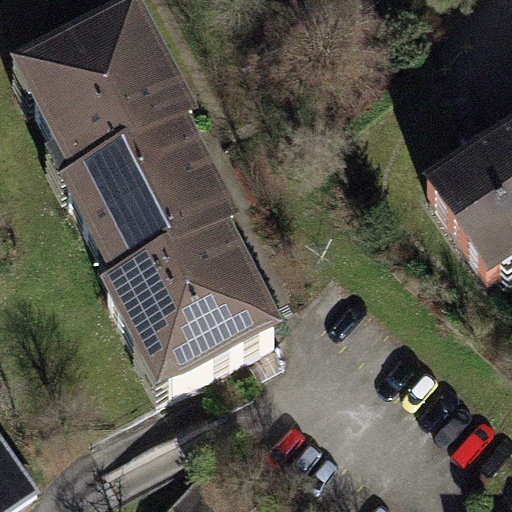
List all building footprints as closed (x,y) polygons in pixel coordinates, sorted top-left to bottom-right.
[(117,306),(224,252),(177,159),(192,151),(130,28),(18,85),(75,197),(64,202),(117,306)] [(497,293),(511,282),(511,150),(435,202),(497,293)] [(162,414),(277,357),(224,252),(117,306),(110,309),(162,414)] [(0,444),(0,511),(19,511),(39,499),(0,444)] [(221,511),(202,492),(180,511),(221,511)]
